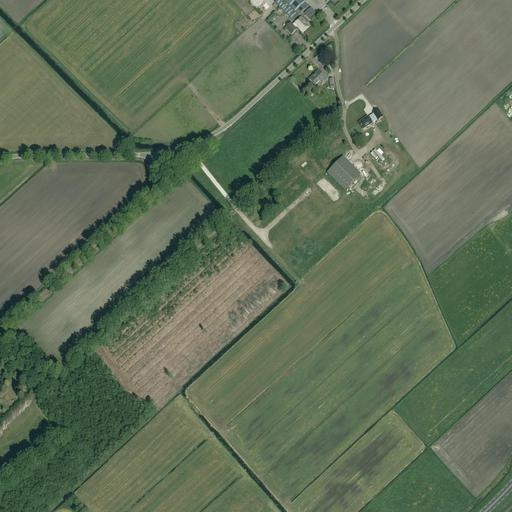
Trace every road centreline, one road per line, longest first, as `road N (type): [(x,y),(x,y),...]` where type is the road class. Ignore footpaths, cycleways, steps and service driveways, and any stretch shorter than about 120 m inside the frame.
road 1 (unclassified): [(0,158),(150,154),(204,139),(364,0)]
road 2 (track): [(330,31),(342,123),(358,157)]
